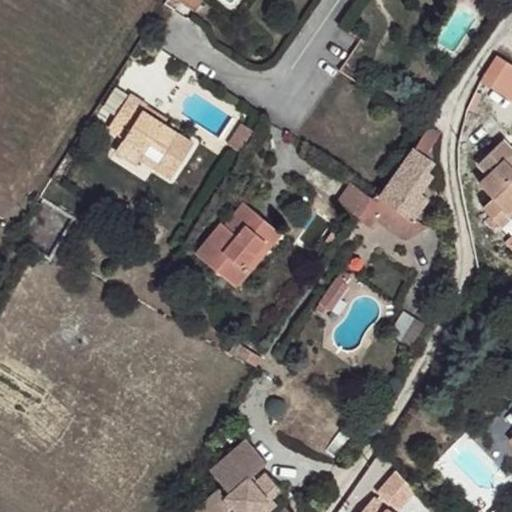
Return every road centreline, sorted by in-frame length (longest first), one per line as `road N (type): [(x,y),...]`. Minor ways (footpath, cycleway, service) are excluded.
road 1 (unclassified): [(511,15),(455,105),(448,132),(468,310),(329,511)]
road 2 (unclassified): [(339,0),(285,82),(260,91),(173,36)]
